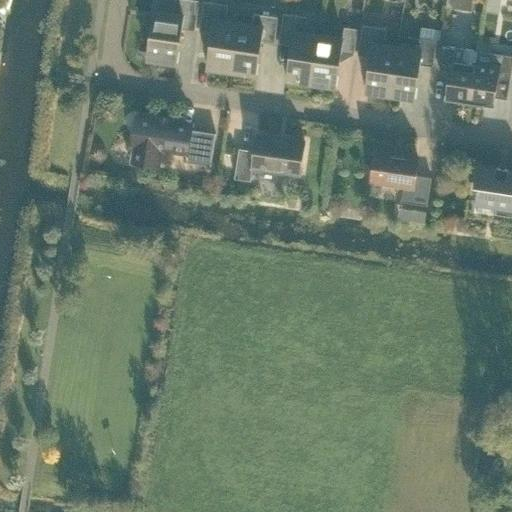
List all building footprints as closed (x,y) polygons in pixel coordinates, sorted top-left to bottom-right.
[(162,59),(177,62),(182,29),(195,31),(199,1),(191,0),(174,0),(173,15),(154,12),(148,54),(162,56),(162,59)] [(232,70),(239,24),(225,22),(228,5),(204,2),(199,31),(212,33),(207,66),(232,70)] [(239,24),(232,70),(256,73),(262,41),(274,43),(278,18),(254,14),(252,26),(239,24)] [(287,78),(311,82),(318,36),(305,34),(307,17),(284,14),(279,43),(292,45),(287,78)] [(428,28),(441,29),(442,23),(429,21),(428,28)] [(363,26),(358,55),(370,57),(366,90),(390,93),(397,48),(384,46),(386,29),(363,26)] [(397,48),(390,93),(415,97),(420,65),(432,67),(436,41),(439,39),(441,29),(428,28),(421,27),(420,39),(413,38),(411,50),(397,48)] [(343,40),(318,36),(311,82),(336,85),(341,53),(354,55),(358,30),(345,28),(343,40)] [(456,100),(455,103),(470,106),(476,62),(462,60),(464,49),(455,47),(442,45),(438,69),(450,71),(446,99),(456,100)] [(476,62),(470,106),(484,108),(484,105),(494,107),(498,79),(510,81),(511,67),(511,56),(500,55),(478,51),(477,62),(476,62)] [(136,116),(132,146),(134,146),(132,161),(132,163),(159,167),(159,161),(161,150),(188,154),(212,158),(215,135),(192,131),(193,125),(174,122),(175,118),(154,114),(153,119),(136,116)] [(239,149),(237,161),(235,179),(250,181),(252,168),(300,175),(302,161),(304,142),(257,135),(254,151),(239,149)] [(376,152),(374,161),(371,182),(403,187),(401,202),(427,206),(431,178),(415,176),(418,159),(376,152)] [(496,213),(511,215),(511,173),(507,173),(508,171),(497,169),(496,171),(479,168),(476,185),(480,186),(477,202),(498,205),(496,213)] [(427,212),(412,210),(410,221),(425,223),(427,212)]
